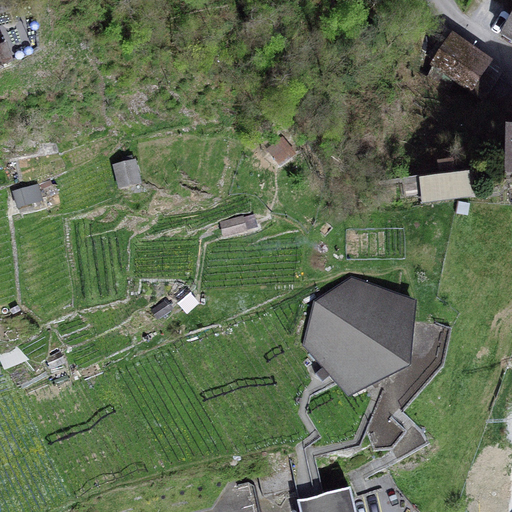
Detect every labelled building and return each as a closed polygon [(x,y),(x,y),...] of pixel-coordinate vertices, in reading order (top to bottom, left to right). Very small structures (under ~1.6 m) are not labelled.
[(511,19),(502,36),(508,39),(511,42),(511,19)] [(437,62),(434,67),(483,101),(499,78),(468,57),(450,44),(455,37),(447,31),(429,56),(437,62)] [(0,70),(11,66),(0,37),(0,70)] [(468,57),(473,50),(455,37),(450,44),(468,57)] [(483,101),(507,118),(511,110),(511,87),(499,78),(483,101)] [(0,83),(0,119),(19,115),(11,81),(0,83)] [(115,168),(120,188),(140,183),(135,163),(115,168)] [(421,181),(424,203),(469,197),(467,176),(421,181)] [(36,188),(30,189),(34,202),(40,200),(36,188)] [(34,202),(30,189),(15,194),(19,206),(34,202)] [(223,225),(225,235),(245,230),(243,220),(223,225)] [(392,374),(405,367),(413,305),(353,282),(318,305),(307,346),(325,367),(315,375),(319,379),(323,383),(332,375),(340,384),(349,395),(392,374)] [(167,303),(153,312),(158,320),(172,310),(167,303)] [(420,342),(437,345),(441,321),(424,318),(420,342)] [(48,359),(52,369),(64,364),(60,354),(48,359)] [(259,511),(254,487),(249,484),(238,486),(237,483),(237,479),(231,480),(213,510),(202,511),(259,511)] [(311,500),(299,503),(298,503),(299,511),(355,511),(351,491),(323,497),(311,500)]
